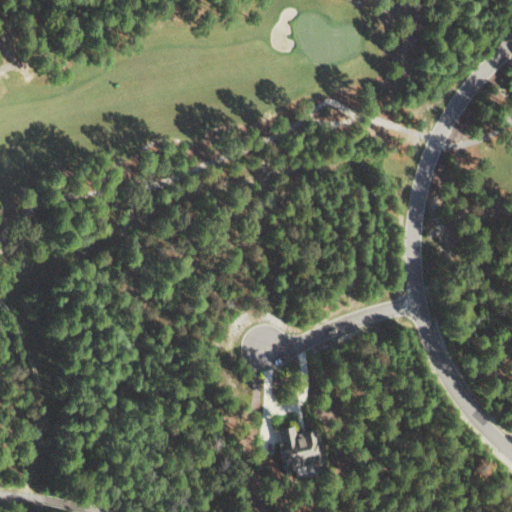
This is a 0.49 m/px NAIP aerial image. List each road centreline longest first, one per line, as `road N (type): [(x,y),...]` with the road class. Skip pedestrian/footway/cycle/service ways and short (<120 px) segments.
road 1 (residential): [(511,458),(455,403),(429,358),(410,302),(407,236),(417,181),(438,132),(511,35)]
road 2 (residential): [(263,349),(410,302)]
